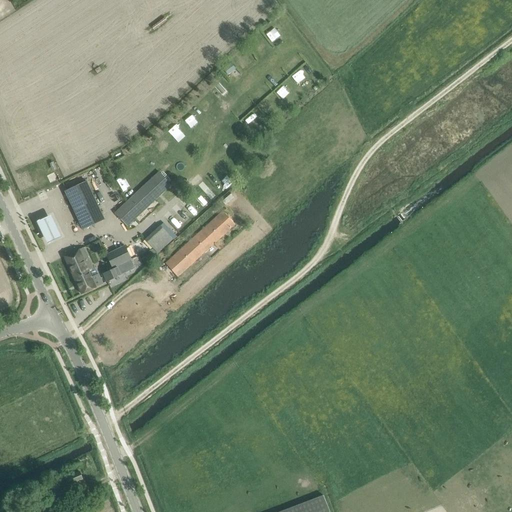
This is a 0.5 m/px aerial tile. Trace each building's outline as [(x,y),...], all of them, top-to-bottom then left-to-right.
[(278,30),(269,34),(272,43),(282,39),(278,30)] [(234,56),(241,63),(249,56),(243,49),(234,56)] [(231,64),(223,70),(228,76),(236,70),(231,64)] [(300,69),(293,76),(301,84),(308,78),(300,69)] [(278,73),(271,76),(274,84),(281,81),(278,73)] [(283,84),(276,90),(286,100),(293,94),(283,84)] [(259,99),(265,93),(261,89),(255,95),(259,99)] [(270,116),(276,109),(265,99),(259,106),(270,116)] [(204,101),(198,106),(202,111),(208,106),(204,101)] [(158,174),(115,213),(131,231),(143,221),(139,217),(171,187),(158,174)] [(86,181),(65,191),(83,230),(105,220),(86,181)] [(190,205),(184,209),(183,207),(167,218),(175,230),(185,224),(184,222),(196,214),(190,205)] [(235,224),(223,211),(166,264),(177,276),(235,224)] [(53,219),(38,225),(48,247),(63,241),(53,219)] [(144,239),(157,253),(173,239),(160,225),(144,239)] [(101,242),(86,246),(88,255),(103,251),(101,242)] [(97,259),(107,282),(135,269),(124,246),(97,259)] [(84,247),(65,256),(82,294),(93,289),(92,289),(100,285),(95,275),(88,279),(86,274),(89,273),(88,271),(93,268),(84,247)] [(70,484),(83,479),(80,472),(68,477),(70,484)] [(329,511),(324,495),(280,511),(329,511)]
